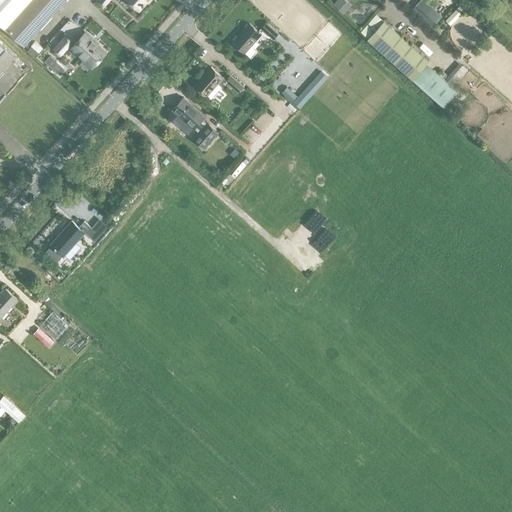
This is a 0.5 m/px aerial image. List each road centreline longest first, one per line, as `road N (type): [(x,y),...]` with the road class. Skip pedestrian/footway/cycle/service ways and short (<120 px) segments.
road 1 (tertiary): [(0,228),(204,0)]
road 2 (unknown): [(114,100),(296,265)]
